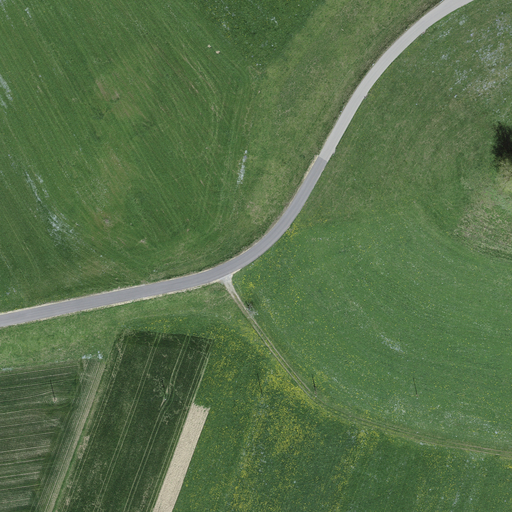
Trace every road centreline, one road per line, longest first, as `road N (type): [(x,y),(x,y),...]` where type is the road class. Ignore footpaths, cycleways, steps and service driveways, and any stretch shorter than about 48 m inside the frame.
road 1 (unclassified): [(459,0),(387,56),(294,210),(238,264),(174,286),(0,321)]
road 2 (track): [(217,273),(321,414),(511,461)]
